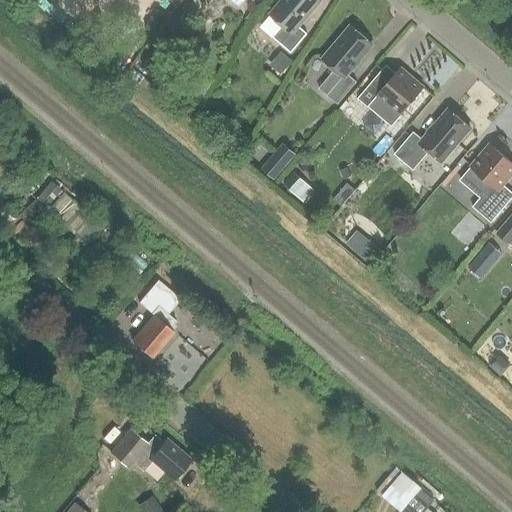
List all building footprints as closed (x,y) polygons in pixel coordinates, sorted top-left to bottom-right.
[(291,54),(307,35),(298,27),(320,1),(319,0),(284,0),(270,17),(282,27),(273,38),(291,54)] [(352,27),(323,61),(335,71),(319,89),(338,105),(357,83),(347,75),(372,45),(352,27)] [(383,70),(358,99),(368,108),(378,97),(400,116),(424,88),(401,69),(396,74),(393,78),(383,70)] [(176,97),(195,109),(203,96),(184,84),(176,97)] [(429,152),(441,162),(470,128),(450,110),(424,141),(414,133),(395,155),(413,171),(429,152)] [(9,148),(0,140),(0,157),(1,159),(9,165),(17,153),(9,148)] [(503,186),(511,175),(511,163),(490,145),(471,168),(492,185),(473,208),(491,224),(511,199),(511,193),(510,191),(503,186)] [(269,161),(263,169),(275,179),(281,171),(269,161)] [(294,174),(285,184),(304,201),(313,190),(304,182),(294,174)] [(35,201),(44,209),(60,191),(51,183),(35,201)] [(511,217),(498,234),(511,246),(511,217)] [(368,240),(357,252),(368,261),(378,248),(368,240)] [(468,269),(481,280),(502,255),(489,244),(468,269)] [(154,317),(132,341),(152,358),(174,333),(170,330),(177,322),(169,315),(180,302),(159,283),(140,304),(154,317)] [(189,298),(177,311),(189,321),(200,308),(189,298)] [(128,470),(133,463),(143,472),(152,462),(174,481),(192,460),(166,439),(163,443),(155,435),(147,444),(130,430),(109,455),(128,470)] [(421,511),(425,508),(432,500),(419,489),(400,511),(421,511)] [(153,496),(137,506),(140,511),(163,511),(153,496)] [(84,511),(74,503),(66,511),(84,511)]
